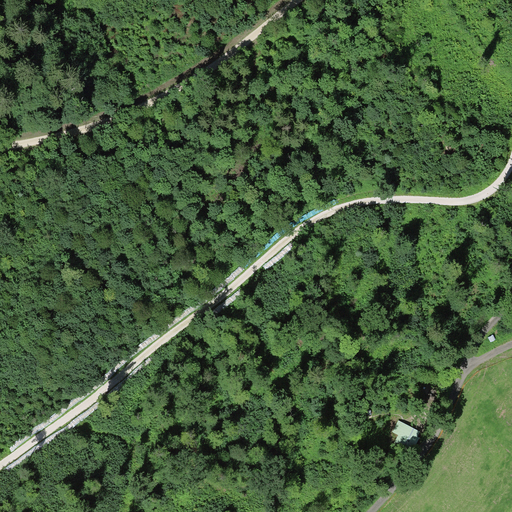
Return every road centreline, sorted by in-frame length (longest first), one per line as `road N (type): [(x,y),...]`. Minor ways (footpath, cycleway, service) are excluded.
road 1 (track): [(0,463),(291,230),(375,199),(467,201),(487,194),(511,162)]
road 2 (track): [(0,148),(135,111),(202,75),(295,0)]
road 3 (track): [(368,511),(437,424),(482,325),(511,301)]
